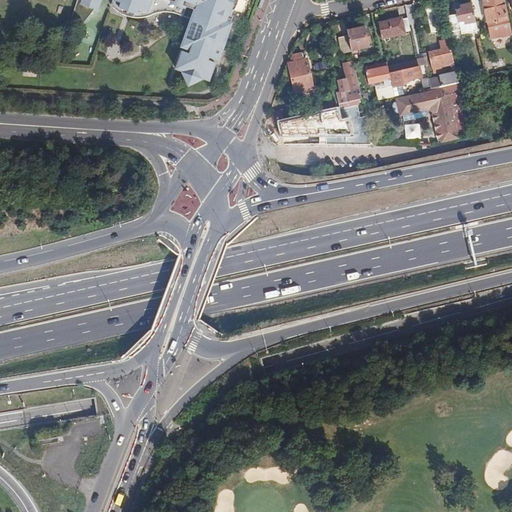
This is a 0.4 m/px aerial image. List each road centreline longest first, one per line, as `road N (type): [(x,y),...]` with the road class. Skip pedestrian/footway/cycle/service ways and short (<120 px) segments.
road 1 (motorway): [(0,422),(265,369),(511,297)]
road 2 (motorway): [(0,346),(511,231)]
road 3 (motorway): [(511,198),(0,311)]
road 4 (motorway): [(247,347),(511,279)]
road 5 (motorway): [(511,154),(294,198)]
road 6 (motorway): [(123,511),(158,431),(247,347)]
road 7 (motorway): [(152,224),(0,266)]
road 8 (secondary): [(288,17),(229,110),(187,127)]
road 9 (primary): [(114,511),(142,431),(148,385)]
